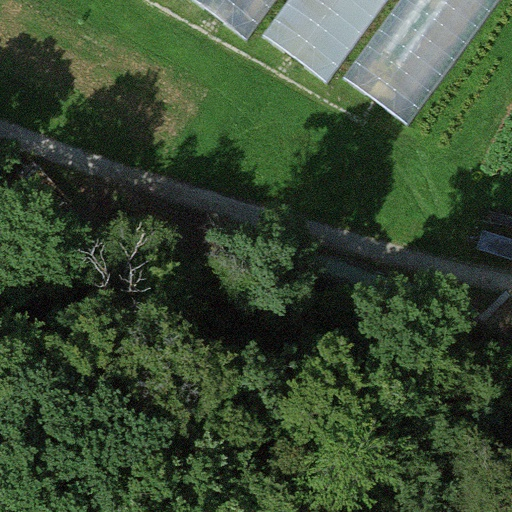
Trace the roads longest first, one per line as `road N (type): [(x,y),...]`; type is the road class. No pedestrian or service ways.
road 1 (track): [(0,131),(191,193),(258,227),(356,259),(511,295)]
road 2 (track): [(381,127),(136,0)]
